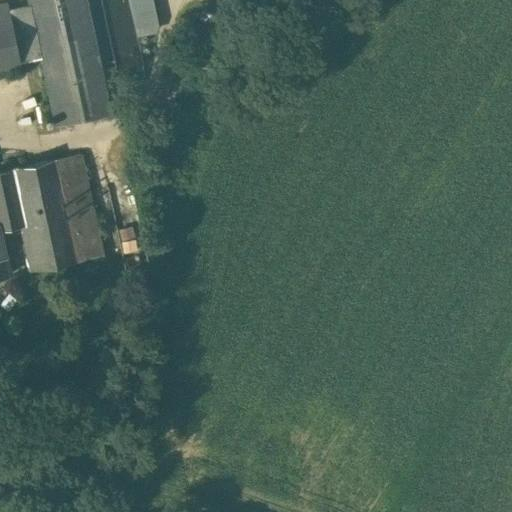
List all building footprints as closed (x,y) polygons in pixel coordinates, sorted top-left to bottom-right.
[(84,0),(29,0),(54,115),(56,123),(56,124),(108,112),(84,0)] [(153,0),(129,0),(138,39),(160,35),(153,0)] [(7,3),(0,4),(0,65),(20,61),(7,3)] [(54,115),(43,117),(45,125),(56,123),(54,115)] [(79,152),(0,168),(0,227),(21,223),(31,267),(101,252),(79,152)] [(0,232),(0,273),(9,272),(0,232)]
